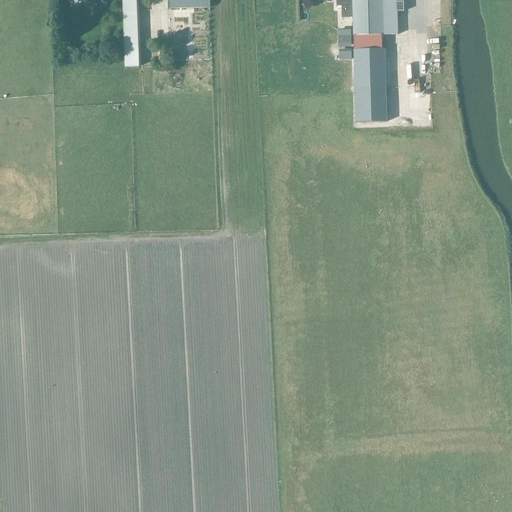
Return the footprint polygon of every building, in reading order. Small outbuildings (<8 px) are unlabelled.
[(122,0),(124,68),(141,67),(138,0),(122,0)] [(209,0),(169,0),(170,9),(169,9),(171,62),(211,60),(209,8),(210,8),(209,0)] [(396,0),(352,0),(352,6),(354,50),(382,49),(382,36),(397,35),(396,0)] [(354,50),(353,50),(354,87),(355,123),(386,122),(385,104),(385,86),(384,49),(382,49),(354,50)] [(420,85),(419,77),(407,77),(408,86),(420,85)]
